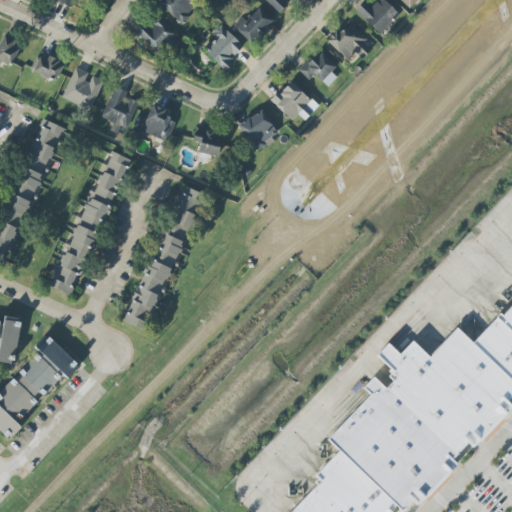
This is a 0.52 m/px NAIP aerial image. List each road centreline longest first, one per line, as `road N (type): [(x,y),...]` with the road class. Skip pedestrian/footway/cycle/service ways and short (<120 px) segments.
road 1 (residential): [(277,511),(258,482),(386,328),(511,208)]
road 2 (residential): [(0,0),(223,103),(326,0)]
road 3 (residential): [(86,328),(158,173)]
road 4 (residential): [(112,353),(86,328),(0,286)]
road 5 (residential): [(511,426),(420,511)]
